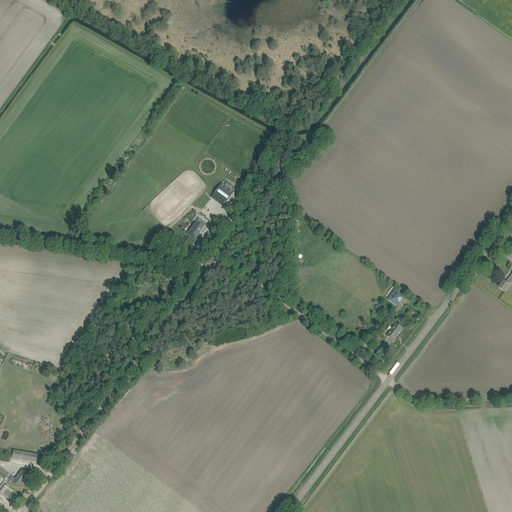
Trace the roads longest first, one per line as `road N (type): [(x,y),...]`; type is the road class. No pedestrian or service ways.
road 1 (tertiary): [(511,217),(288,511)]
road 2 (track): [(204,264),(51,471)]
road 3 (track): [(0,234),(213,265)]
road 4 (track): [(213,265),(242,273),(387,381)]
road 5 (track): [(511,397),(421,401),(387,381)]
